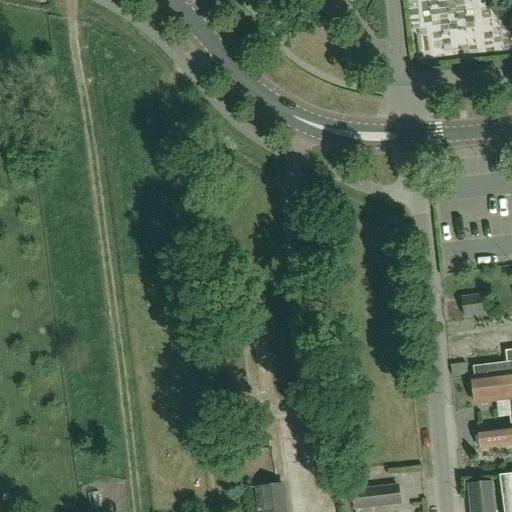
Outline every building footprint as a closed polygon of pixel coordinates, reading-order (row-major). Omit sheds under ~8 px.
[(482,296),(462,299),(464,316),(484,313),(482,296)] [(482,405),(511,403),(511,383),(481,385),(482,405)] [(489,454),(511,450),(511,434),(487,438),(489,454)] [(511,511),(511,474),(500,475),(504,511),(511,511)] [(495,511),(492,482),(468,485),(471,511),(495,511)] [(397,485),(352,490),(354,509),(399,503),(397,485)]
